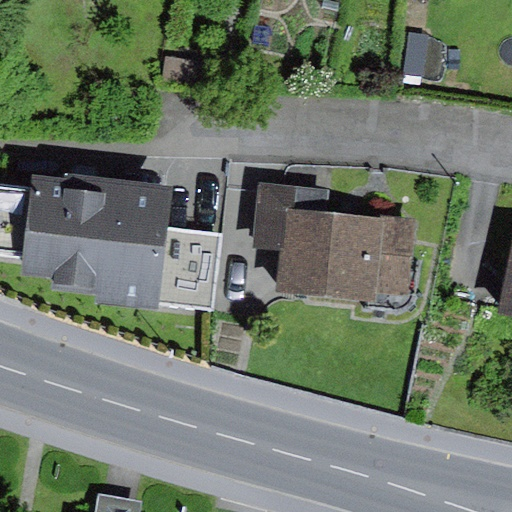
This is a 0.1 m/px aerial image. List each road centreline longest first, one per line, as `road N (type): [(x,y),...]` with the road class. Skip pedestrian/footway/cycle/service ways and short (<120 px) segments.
road 1 (primary): [(478,511),(0,366)]
road 2 (residential): [(195,127),(511,149)]
